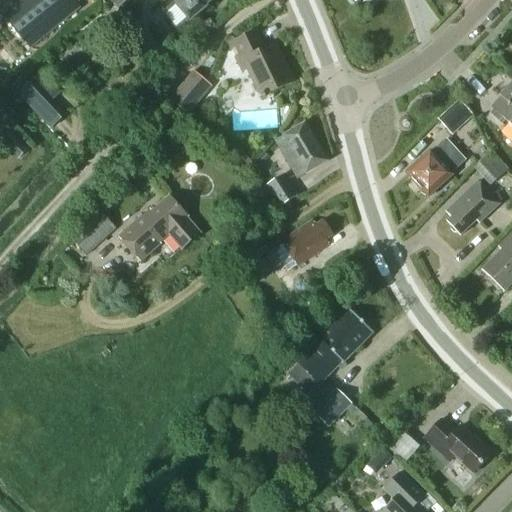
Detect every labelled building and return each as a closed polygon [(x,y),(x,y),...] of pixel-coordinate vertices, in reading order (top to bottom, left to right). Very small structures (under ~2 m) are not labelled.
[(35,45),(85,4),(81,0),(35,0),(13,18),(35,45)] [(165,0),(172,0),(173,0),(165,6),(164,7),(164,12),(174,25),(180,25),(188,18),(191,22),(208,8),(207,6),(214,0),(111,0),(119,10),(130,0),(159,0),(162,3),(165,0)] [(294,83),(276,45),(265,50),(256,32),(230,45),(243,72),(251,68),(264,94),(259,97),(260,101),(266,98),(265,97),(294,83)] [(43,72),(16,96),(48,131),(66,115),(52,100),(61,92),(43,72)] [(211,87),(193,72),(170,101),(188,115),(211,87)] [(511,83),(499,99),(488,110),(503,123),(511,131),(511,83)] [(459,101),(438,119),(452,135),(474,117),(459,101)] [(327,162),(305,124),(275,141),(297,180),(327,162)] [(3,143),(19,160),(29,150),(13,134),(3,143)] [(466,161),(447,140),(432,153),(430,151),(406,174),(428,198),(452,176),(451,174),(466,161)] [(492,151),(474,167),(490,185),(508,169),(492,151)] [(298,196),(284,175),(265,188),(279,209),(298,196)] [(499,205),(478,182),(446,213),(451,219),(447,223),(460,236),(476,221),(479,224),(499,205)] [(160,243),(169,236),(182,251),(202,234),(170,197),(153,212),(150,209),(118,238),(140,263),(161,244),(160,243)] [(88,256),(114,231),(118,228),(100,209),(71,237),(88,256)] [(297,266),(298,267),(329,246),(326,241),(333,236),(323,221),(316,226),(313,221),(281,242),(282,243),(272,249),(288,272),(297,266)] [(511,233),(498,248),(502,252),(483,271),(505,292),(511,284),(511,233)] [(343,364),(373,333),(349,310),(331,328),(330,327),(318,340),(319,340),(296,362),(319,386),(341,363),(343,364)] [(109,353),(106,349),(100,352),(103,357),(109,353)] [(335,392),(313,415),(329,430),(351,406),(335,392)] [(441,420),(424,439),(450,462),(455,457),(474,474),(492,455),(460,426),(455,432),(441,420)] [(389,446),(407,462),(422,446),(404,430),(389,446)] [(376,458),(366,469),(375,478),(386,467),(376,458)] [(421,511),(416,506),(425,497),(400,473),(384,490),(394,500),(382,511),(421,511)] [(337,498),(333,502),(340,510),(345,506),(337,498)]
